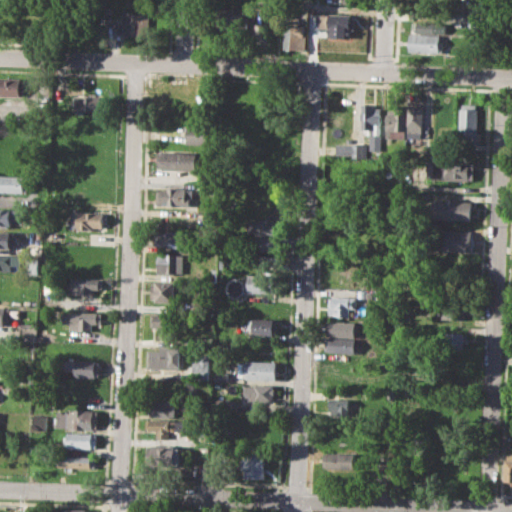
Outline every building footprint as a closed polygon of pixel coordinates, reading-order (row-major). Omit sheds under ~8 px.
[(11,8),(32,9),(31,27),(11,26),(11,8)] [(227,8),(247,8),(246,33),(227,32),(227,8)] [(121,10),(134,10),(134,15),(149,15),(148,36),(120,35),(121,10)] [(321,12),(353,14),(351,37),(329,36),(329,28),(320,28),(321,12)] [(412,21),(447,22),(447,33),(412,32),(412,21)] [(285,24),(306,25),(305,34),(309,35),(308,49),(284,48),(285,24)] [(411,35),(441,36),(441,41),(445,41),(445,54),(410,53),(411,35)] [(0,78),(31,79),(30,93),(23,92),(23,98),(0,96),(0,78)] [(76,94),(108,95),(107,112),(75,111),(76,94)] [(387,136),(388,108),(394,109),(395,102),(407,102),(406,137),(387,136)] [(410,102),(408,136),(422,137),(424,103),(410,102)] [(461,103),(479,104),(477,141),(459,140),(461,103)] [(363,104),(375,104),(375,112),(381,113),(380,136),(362,135),(363,104)] [(188,123),(211,124),(210,145),(187,144),(188,123)] [(336,143),(355,143),(355,155),(336,155),(336,143)] [(157,151),(200,151),(200,168),(157,168),(157,151)] [(430,159),(475,161),(474,180),(429,178),(430,159)] [(0,174),(27,175),(26,192),(0,191),(0,174)] [(155,190),(167,190),(167,186),(192,187),(192,197),(197,197),(197,205),(155,204),(155,190)] [(435,199),(472,201),(471,221),(434,219),(435,199)] [(0,208),(17,209),(16,220),(9,220),(9,225),(0,224),(0,208)] [(71,211),(102,211),(102,226),(93,226),(93,230),(77,230),(77,226),(71,226),(71,211)] [(253,219),(278,220),(277,235),(252,234),(253,219)] [(437,229),(473,230),(472,251),(437,250),(437,229)] [(0,230),(10,231),(10,247),(0,247),(0,230)] [(177,232),(159,232),(159,247),(178,247),(177,232)] [(253,237),(278,238),(278,253),(253,252),(253,237)] [(156,273),(156,253),(191,253),(191,273),(156,273)] [(0,254),(18,255),(18,263),(3,263),(3,269),(0,268),(0,254)] [(247,275),(280,275),(280,293),(247,292),(247,275)] [(69,278),(97,278),(97,287),(88,287),(88,295),(68,294),(69,278)] [(150,283),(155,283),(155,279),(185,280),(184,302),(155,302),(155,297),(149,297),(150,283)] [(329,295),(358,297),(357,307),(350,307),(350,315),(328,314),(329,295)] [(444,300),(465,301),(464,319),(443,318),(444,300)] [(0,307),(8,308),(8,325),(0,324),(0,307)] [(63,310),(102,311),(102,323),(93,323),(92,330),(70,330),(70,322),(63,322),(63,310)] [(150,313),(181,314),(181,328),(150,327),(150,313)] [(246,318),(279,319),(279,336),(251,336),(252,329),(245,329),(246,318)] [(326,320),(357,321),(356,336),(326,335),(326,320)] [(439,331),(464,333),(463,352),(438,350),(439,331)] [(326,338),(356,339),(356,353),(325,352),(326,338)] [(71,343),(96,344),(96,356),(70,355),(71,343)] [(147,350),(159,350),(159,346),(179,346),(179,355),(183,355),(182,369),(146,368),(147,350)] [(192,361),(197,361),(197,354),(208,354),(208,379),(192,379),(192,361)] [(67,358),(99,360),(99,377),(72,376),(72,371),(58,371),(59,363),(67,363),(67,358)] [(242,361),(276,362),(276,380),(241,379),(242,361)] [(214,371),(228,372),(228,382),(214,382),(214,371)] [(244,385),(275,385),(274,401),(244,400),(244,385)] [(328,396),(354,397),(354,415),(332,414),(332,409),(328,408),(328,396)] [(148,399),(181,400),(180,417),(147,416),(148,399)] [(216,399),(232,399),(232,411),(216,410),(216,399)] [(57,410),(97,411),(96,427),(92,427),(92,430),(71,429),(72,426),(54,425),(54,417),(57,417),(57,410)] [(32,414),(47,415),(46,429),(31,428),(32,414)] [(147,419),(180,420),(180,431),(170,431),(170,440),(156,439),(157,430),(147,429),(147,419)] [(67,432),(95,434),(95,448),(62,447),(63,436),(67,436),(67,432)] [(151,446),(182,447),(181,465),(150,463),(151,446)] [(322,452),(354,453),(353,468),(322,467),(322,452)] [(244,454),(261,454),(261,459),(266,459),(267,479),(244,479),(244,469),(241,469),(241,459),(244,459),(244,454)] [(57,455),(96,456),(96,468),(56,467),(57,455)]
